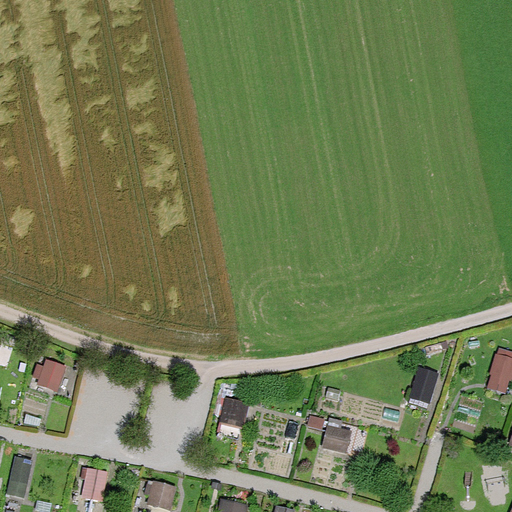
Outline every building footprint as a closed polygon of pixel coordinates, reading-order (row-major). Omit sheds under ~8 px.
[(511,376),(511,351),(499,348),(487,386),(507,392),(511,376)] [(67,368),(47,359),(37,383),(58,392),(67,368)] [(441,374),(420,368),(410,398),(432,404),(441,374)] [(249,404),(225,399),(219,424),(244,429),(249,404)] [(352,430),(328,425),(323,447),(347,452),(352,430)] [(33,460),(16,456),(8,493),(25,497),(33,460)] [(109,472),(89,468),(83,497),(103,501),(109,472)] [(176,485),(154,480),(148,504),(170,510),(176,485)] [(247,511),(249,504),(222,498),(218,511),(247,511)]
